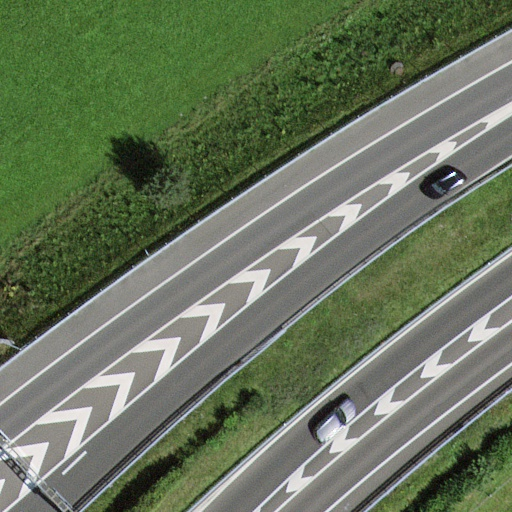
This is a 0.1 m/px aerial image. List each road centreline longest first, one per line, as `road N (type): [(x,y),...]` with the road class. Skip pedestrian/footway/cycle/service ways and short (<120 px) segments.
road 1 (motorway): [(511,81),(294,212),(0,425)]
road 2 (motorway): [(511,137),(411,203),(222,350),(42,511)]
road 3 (motorway): [(227,511),(400,359),(511,274)]
road 4 (motorway): [(305,511),(511,342)]
